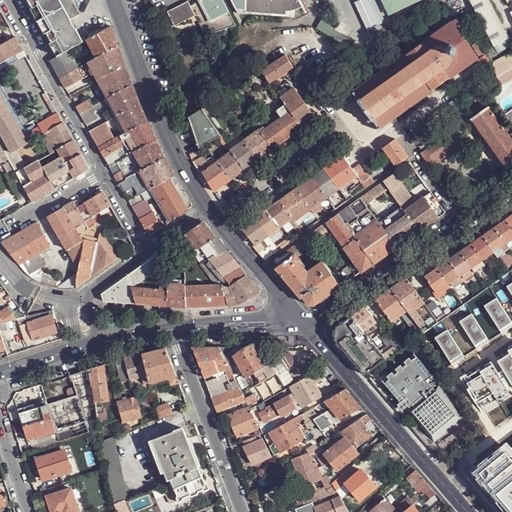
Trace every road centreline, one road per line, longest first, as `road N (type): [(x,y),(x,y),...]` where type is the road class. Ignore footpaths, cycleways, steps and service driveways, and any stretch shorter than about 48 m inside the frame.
road 1 (tertiary): [(469,511),(302,324)]
road 2 (tertiary): [(209,206),(159,117),(113,0)]
road 3 (residential): [(9,0),(102,173)]
road 4 (residential): [(242,511),(172,329)]
road 5 (residential): [(458,220),(322,318),(302,324)]
road 6 (residential): [(341,127),(218,217)]
road 7 (tertiary): [(302,324),(218,217)]
road 8 (residential): [(172,329),(302,324)]
